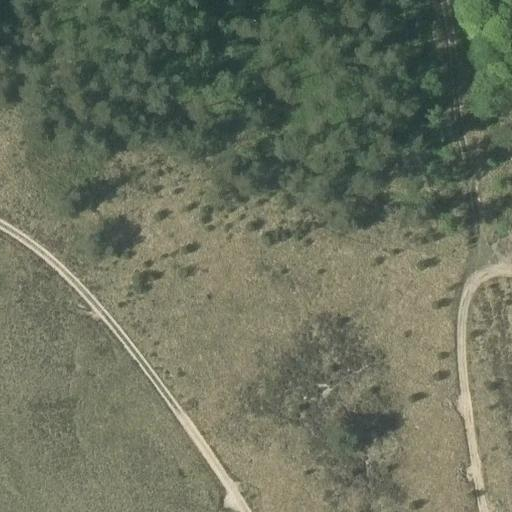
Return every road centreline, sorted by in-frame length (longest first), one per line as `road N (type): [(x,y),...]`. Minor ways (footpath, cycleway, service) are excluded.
road 1 (track): [(431,0),(475,232),(459,313),(459,366),(484,511)]
road 2 (track): [(242,511),(183,415),(87,298),(0,226)]
